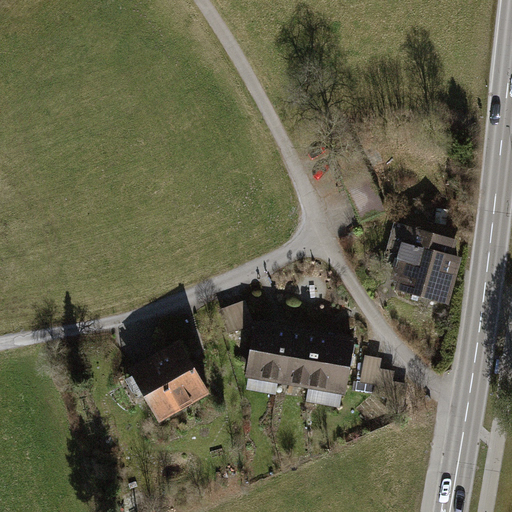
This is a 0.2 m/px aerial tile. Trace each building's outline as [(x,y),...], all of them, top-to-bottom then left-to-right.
[(363,161),(339,173),(361,216),(385,205),(363,161)] [(457,243),(407,228),(401,248),(414,252),(410,265),(418,267),(410,295),(447,305),(461,259),(453,256),(457,243)] [(244,302),(220,311),(228,332),(253,323),(244,302)] [(290,328),(257,323),(245,391),(278,396),(280,383),(290,328)] [(323,334),(290,328),(280,383),(313,389),(323,334)] [(356,340),(323,334),(313,389),(310,405),(343,411),(356,340)] [(183,339),(134,367),(139,374),(125,382),(136,401),(150,394),(165,420),(213,392),(183,339)] [(381,369),(383,360),(366,357),(361,387),(374,390),(372,399),(387,401),(385,411),(403,414),(408,385),(394,382),(396,372),(381,369)]
